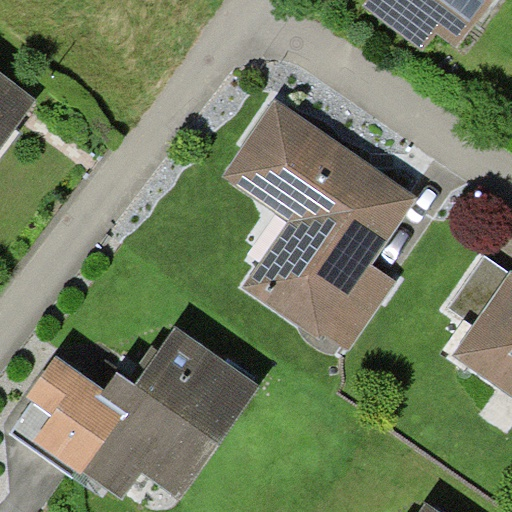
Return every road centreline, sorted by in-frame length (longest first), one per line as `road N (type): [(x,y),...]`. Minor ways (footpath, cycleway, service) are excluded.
road 1 (residential): [(0,330),(242,14)]
road 2 (residential): [(242,14),(511,192)]
